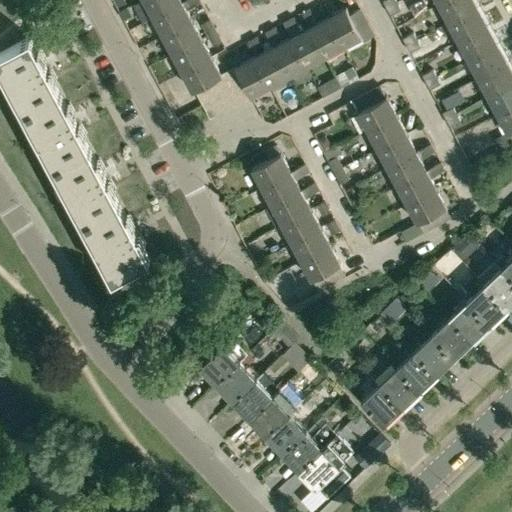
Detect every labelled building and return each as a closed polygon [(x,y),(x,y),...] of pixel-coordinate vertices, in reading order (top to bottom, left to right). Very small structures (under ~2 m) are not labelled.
[(144,0),(153,15),(182,0),(181,0),(144,0)] [(153,15),(163,34),(191,18),(182,0),(153,15)] [(443,0),(438,3),(448,21),(477,5),(474,0),(443,0)] [(397,1),(387,7),(390,14),(401,8),(397,1)] [(307,4),(299,8),(305,19),(312,15),(307,4)] [(448,21),(458,39),(487,24),(477,5),(448,21)] [(360,7),(359,7),(349,13),(346,6),(327,16),(342,45),(361,35),(363,40),(375,34),(360,7)] [(291,12),(280,18),(285,25),(295,20),(291,12)] [(327,16),(309,26),(324,55),(342,45),(327,16)] [(163,34),(172,52),(201,36),(191,18),(163,34)] [(216,29),(210,18),(201,23),(206,34),(216,29)] [(273,22),(262,27),(266,35),(277,29),(273,22)] [(458,39),(468,57),(497,42),(487,24),(458,39)] [(309,26),(290,36),(306,64),(324,55),(309,26)] [(222,41),(216,29),(206,34),(212,45),(222,41)] [(254,31),(243,37),(247,45),(258,39),(254,31)] [(413,31),(403,37),(406,44),(417,38),(413,31)] [(49,68),(44,59),(44,58),(42,59),(30,36),(0,52),(0,68),(23,111),(60,91),(48,69),(49,68)] [(172,52),(182,70),(211,55),(201,36),(172,52)] [(290,36),(272,45),(288,74),(306,64),(290,36)] [(417,38),(406,44),(410,51),(421,45),(417,38)] [(468,57),(478,76),(506,60),(497,42),(468,57)] [(272,45),(254,55),(270,84),(288,74),(272,45)] [(192,89),(194,88),(205,83),(215,77),(221,74),(220,73),(211,55),(182,70),(192,89)] [(254,55),(235,65),(250,94),(270,84),(254,55)] [(478,76),(487,94),(511,80),(511,70),(506,60),(478,76)] [(251,95),(250,94),(235,65),(225,71),(240,101),(251,95)] [(353,65),(344,69),(349,78),(358,73),(353,65)] [(433,68),(422,74),(426,81),(437,75),(433,68)] [(225,71),(220,73),(221,74),(215,77),(230,106),(240,101),(225,71)] [(437,75),(426,81),(430,88),(441,82),(437,75)] [(220,112),(230,106),(215,77),(205,83),(220,112)] [(511,80),(487,94),(497,112),(511,104),(511,80)] [(194,88),(209,117),(220,112),(205,83),(194,88)] [(353,99),(358,109),(385,95),(380,85),(353,99)] [(465,99),(459,89),(442,98),(447,108),(453,106),(465,99)] [(78,123),(73,114),(73,113),(72,114),(60,91),(23,111),(53,166),(90,147),(77,124),(78,123)] [(386,94),(385,95),(358,109),(357,110),(367,128),(368,129),(397,114),(386,94)] [(507,132),(511,129),(511,104),(497,112),(507,132)] [(447,108),(442,111),(450,126),(461,120),(453,106),(447,108)] [(371,136),(377,147),(406,132),(397,114),(368,129),(367,128),(362,132),(366,139),(371,136)] [(376,157),(381,154),(387,166),(416,150),(406,132),(377,147),(372,150),(376,157)] [(424,156),(434,151),(430,143),(419,148),(424,156)] [(266,150),(270,157),(252,167),(262,186),(291,171),(281,151),(277,144),(266,150)] [(108,178),(103,169),(103,168),(101,168),(90,147),(53,166),(83,222),(120,203),(107,179),(108,178)] [(387,166),(397,184),(426,168),(416,150),(387,166)] [(327,160),(333,171),(343,166),(337,155),(327,160)] [(434,174),(444,169),(440,161),(429,166),(434,174)] [(298,176),(309,170),(305,162),(294,168),(298,176)] [(333,171),(339,183),(349,177),(343,166),(333,171)] [(397,184),(406,202),(436,186),(426,168),(397,184)] [(262,186),(272,204),(301,189),(291,171),(262,186)] [(308,194),(319,189),(315,181),(304,186),(308,194)] [(418,220),(445,206),(446,206),(436,186),(406,202),(417,221),(418,220)] [(272,204),(282,222),(310,207),(301,189),(272,204)] [(321,215),(330,210),(325,199),(316,204),(321,215)] [(138,234),(133,224),(132,224),(131,224),(120,203),(83,222),(112,277),(149,258),(137,234),(138,234)] [(451,217),(445,206),(418,220),(423,231),(451,217)] [(282,222),(291,240),(320,225),(310,207),(282,222)] [(331,233),(340,228),(335,218),(326,222),(331,233)] [(470,232),(478,240),(488,230),(481,224),(470,232)] [(291,240),(301,259),(330,243),(320,225),(291,240)] [(451,247),(463,258),(479,242),(467,231),(451,247)] [(340,262),(330,243),(301,259),(311,278),(340,262)] [(511,254),(501,265),(511,276),(511,254)] [(511,276),(501,265),(484,282),(506,306),(511,300),(511,276)] [(417,280),(427,291),(440,279),(430,268),(417,280)] [(484,282),(466,298),(489,322),(506,306),(484,282)] [(408,288),(400,296),(407,304),(416,297),(408,288)] [(380,312),(391,323),(407,307),(396,296),(380,312)] [(466,298),(449,315),(471,339),(489,322),(466,298)] [(449,315),(431,331),(454,355),(471,339),(449,315)] [(289,346),(298,337),(282,320),(273,328),(289,346)] [(431,331),(414,348),(437,372),(454,355),(431,331)] [(216,381),(240,358),(247,352),(230,334),(199,363),(216,381)] [(414,348),(396,365),(419,389),(437,372),(414,348)] [(216,381),(233,399),(257,376),(240,358),(216,381)] [(353,362),(339,369),(347,384),(361,377),(353,362)] [(396,365),(379,380),(402,405),(419,389),(396,365)] [(233,399),(249,416),(273,393),(257,376),(233,399)] [(361,398),(384,422),(402,405),(379,380),(361,398)] [(249,416),(266,434),(290,410),(273,393),(249,416)] [(266,434),(282,451),(306,428),(290,410),(266,434)] [(282,451),(298,468),(323,445),(306,428),(282,451)] [(316,486),(321,481),(331,491),(326,496),(327,497),(351,474),(340,463),(354,450),(337,432),(323,445),(298,468),(316,486)] [(354,455),(365,467),(377,455),(366,444),(354,455)]
